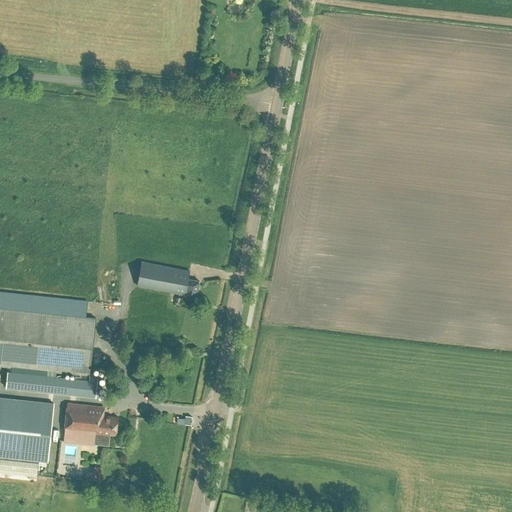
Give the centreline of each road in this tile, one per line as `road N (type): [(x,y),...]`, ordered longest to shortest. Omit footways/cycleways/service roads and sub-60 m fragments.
road 1 (tertiary): [(193,511),(275,103)]
road 2 (unclassified): [(275,103),(0,75)]
